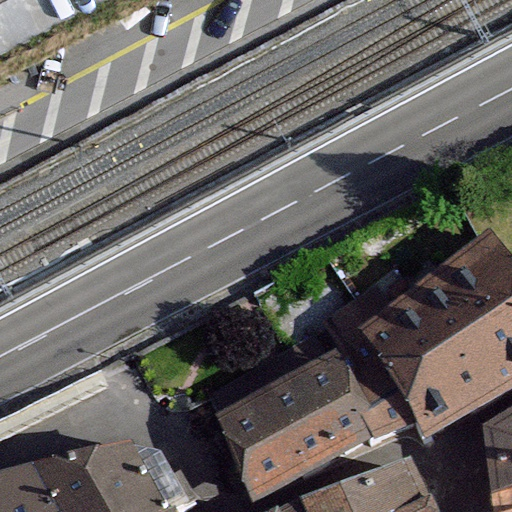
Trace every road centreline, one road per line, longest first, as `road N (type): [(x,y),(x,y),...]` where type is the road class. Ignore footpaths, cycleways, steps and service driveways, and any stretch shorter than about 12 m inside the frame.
road 1 (primary): [(0,359),(511,90)]
road 2 (unclassified): [(0,141),(276,0)]
road 3 (residential): [(213,511),(179,446),(138,419),(105,419),(0,467)]
road 4 (residential): [(455,456),(379,461),(281,511)]
